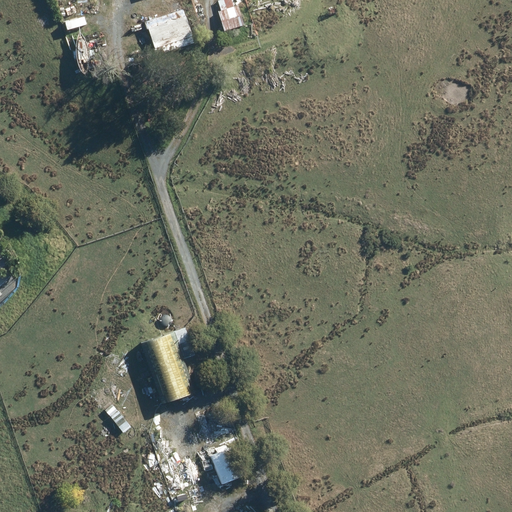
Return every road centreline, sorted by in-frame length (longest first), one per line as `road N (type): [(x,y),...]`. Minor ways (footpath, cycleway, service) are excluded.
road 1 (track): [(271,511),(158,172),(211,64),(198,0)]
road 2 (track): [(234,400),(186,416),(176,435),(179,458),(207,490),(262,486)]
road 3 (track): [(158,172),(112,20),(113,0)]
